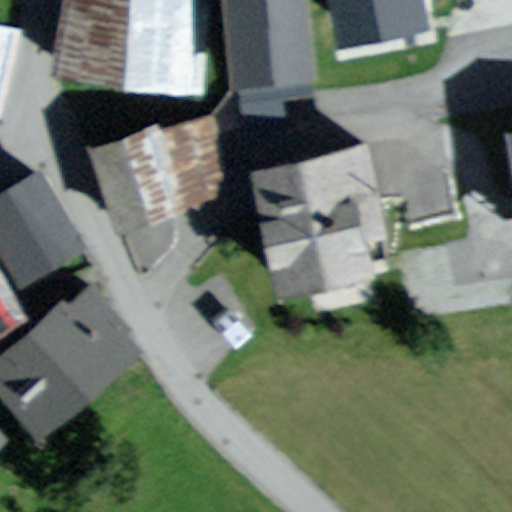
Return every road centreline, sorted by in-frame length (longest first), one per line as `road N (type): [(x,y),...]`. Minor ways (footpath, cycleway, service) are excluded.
road 1 (residential): [(35,132),(123,245),(193,390),(326,511)]
road 2 (residential): [(46,0),(32,55),(35,132)]
